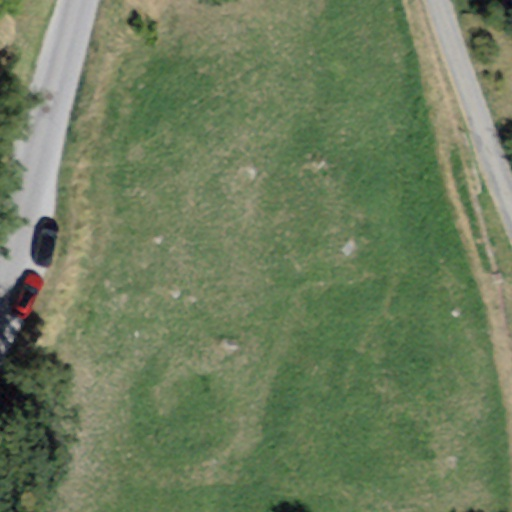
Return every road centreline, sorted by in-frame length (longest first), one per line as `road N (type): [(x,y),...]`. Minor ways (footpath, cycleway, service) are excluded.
road 1 (residential): [(0,314),(79,0)]
road 2 (residential): [(427,0),(511,236)]
